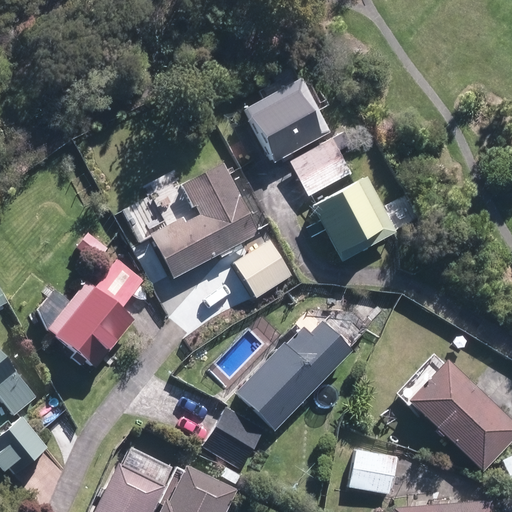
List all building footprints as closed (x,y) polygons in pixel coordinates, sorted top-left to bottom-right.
[(327,133),(298,79),(244,107),(273,161),(327,133)] [(359,166),(340,132),(287,162),(307,196),(359,166)] [(216,164),(180,185),(198,216),(186,223),(182,217),(148,237),(174,280),(256,231),(216,164)] [(341,261),(393,233),(362,177),(311,205),(341,261)] [(291,277),(268,239),(233,260),(256,298),(291,277)] [(96,368),(132,318),(119,309),(142,277),(104,250),(45,332),(96,368)] [(322,321),(311,310),(288,332),(290,334),(233,389),(273,430),(352,353),(348,348),(362,335),(335,308),(322,321)] [(0,403),(11,416),(35,395),(0,355),(0,403)] [(511,439),(511,423),(442,360),(405,401),(482,472),(511,439)] [(263,430),(225,407),(204,443),(242,466),(263,430)] [(0,470),(1,472),(24,452),(31,461),(47,447),(19,415),(9,423),(5,419),(0,423),(0,470)] [(396,455),(352,449),(347,488),(391,493),(396,455)] [(150,511),(162,487),(110,463),(88,511),(150,511)] [(223,511),(234,488),(183,464),(161,511),(223,511)]
